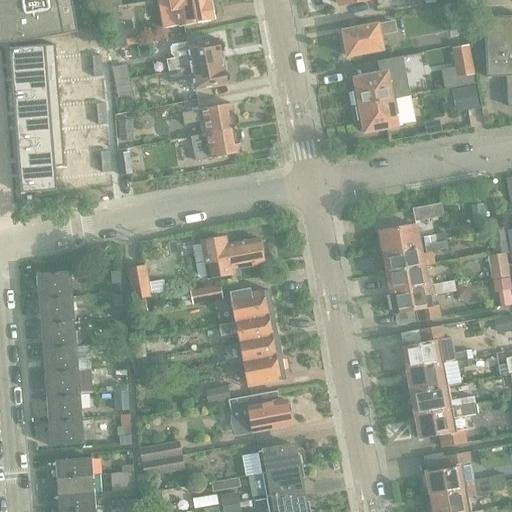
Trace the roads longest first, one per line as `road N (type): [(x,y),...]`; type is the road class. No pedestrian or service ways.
road 1 (residential): [(370,511),(310,187)]
road 2 (residential): [(0,244),(310,187)]
road 3 (residential): [(18,511),(0,271)]
road 4 (residential): [(310,187),(511,151)]
road 5 (residential): [(310,187),(274,0)]
